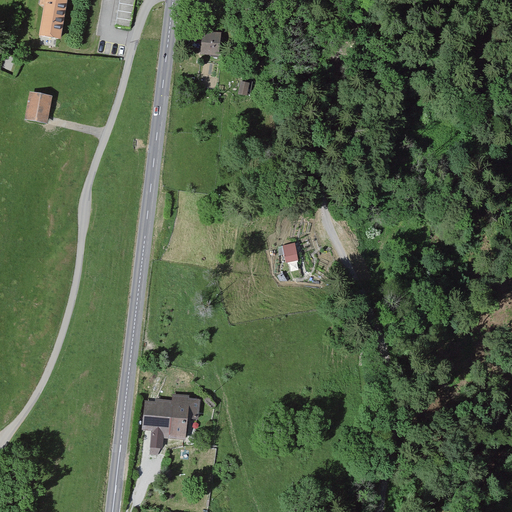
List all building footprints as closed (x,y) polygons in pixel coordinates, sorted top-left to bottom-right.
[(45,0),(38,40),(61,44),(69,3),(60,1),(60,0),(45,0)] [(119,0),(116,24),(129,26),(133,0),(119,0)] [(221,58),(223,35),(202,33),(200,56),(221,58)] [(253,85),(241,83),(238,96),(249,99),(253,85)] [(30,93),(26,119),(49,123),(53,97),(30,93)] [(298,259),(295,242),(283,244),(287,262),(298,259)] [(157,402),(143,401),(141,431),(152,432),(151,450),(165,451),(166,439),(190,441),(192,419),(201,420),(202,401),(191,400),(191,397),(176,395),(175,401),(157,399),(157,402)]
